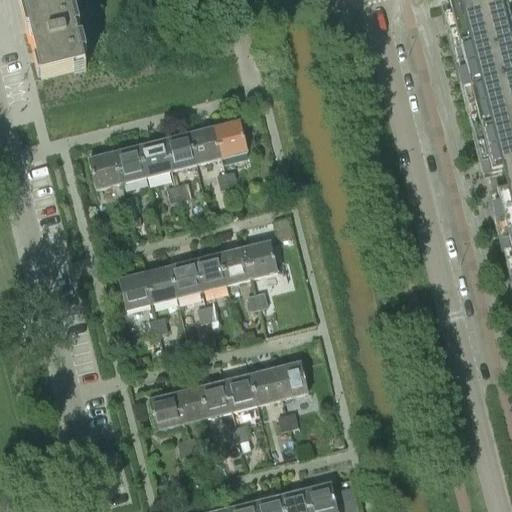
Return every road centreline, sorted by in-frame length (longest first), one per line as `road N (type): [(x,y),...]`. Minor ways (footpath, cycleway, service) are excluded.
road 1 (tertiary): [(499,511),(373,0)]
road 2 (residential): [(97,511),(7,150)]
